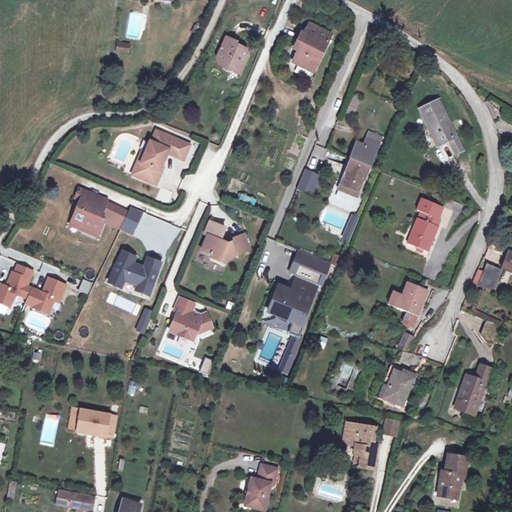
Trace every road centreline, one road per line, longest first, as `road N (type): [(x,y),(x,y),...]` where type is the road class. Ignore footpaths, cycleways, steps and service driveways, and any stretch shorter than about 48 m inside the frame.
road 1 (residential): [(459,71),(500,192),(433,351)]
road 2 (unclassified): [(337,0),(459,71)]
